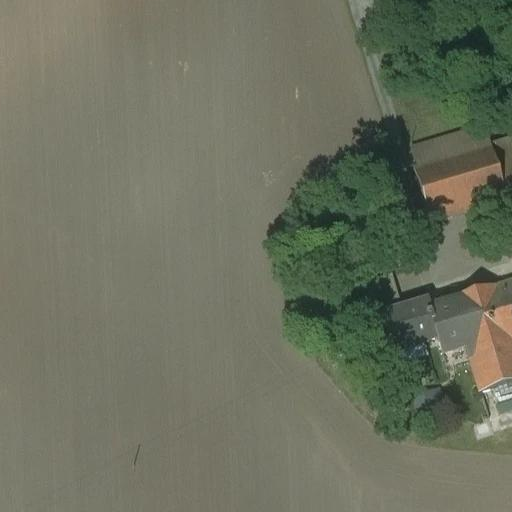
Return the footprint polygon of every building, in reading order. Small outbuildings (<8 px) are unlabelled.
[(485,128),(408,152),(429,224),(511,200),(511,141),(490,148),(485,128)] [(376,320),(383,319),(382,317),(404,311),(393,277),(365,286),(376,320)] [(454,303),(430,310),(440,341),(438,342),(443,357),(468,350),(480,395),(511,386),(511,283),(452,301),(454,303)] [(394,355),(438,342),(440,341),(430,310),(429,303),(404,311),(382,317),(383,319),(394,355)] [(439,393),(415,400),(420,419),(445,412),(439,393)]
